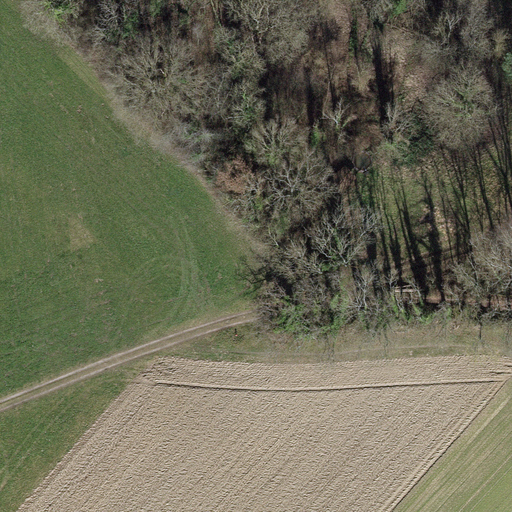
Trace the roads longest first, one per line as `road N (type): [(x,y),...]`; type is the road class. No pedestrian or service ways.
road 1 (track): [(511,304),(333,298),(174,339)]
road 2 (track): [(174,339),(349,358),(481,357),(511,368)]
road 3 (track): [(333,298),(511,234)]
road 4 (track): [(174,339),(0,406)]
